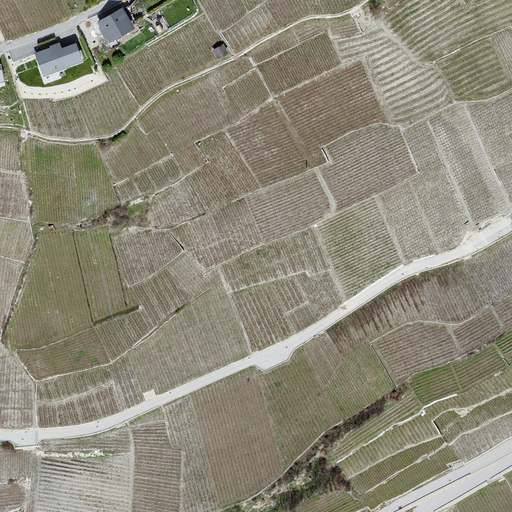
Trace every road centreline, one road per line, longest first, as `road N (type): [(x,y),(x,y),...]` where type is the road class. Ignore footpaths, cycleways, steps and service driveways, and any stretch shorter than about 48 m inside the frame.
road 1 (track): [(0,436),(96,429),(274,350),(388,279),(511,226)]
road 2 (unclassified): [(387,511),(511,445)]
road 3 (residential): [(116,0),(0,48)]
